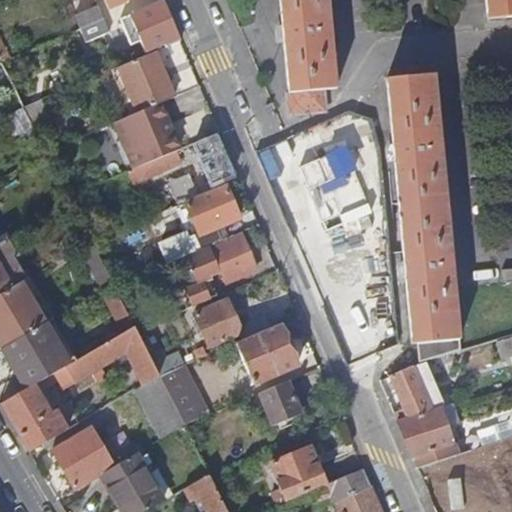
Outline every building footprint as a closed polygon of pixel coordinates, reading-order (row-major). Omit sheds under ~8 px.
[(129,0),(106,0),(110,8),(129,0)] [(279,0),(288,92),(287,92),(289,115),(325,110),(323,89),(335,87),(327,0),(279,0)] [(511,0),(484,0),(487,19),(511,16),(511,0)] [(180,40),(163,1),(130,15),(135,28),(128,32),(133,43),(140,40),(145,51),(164,44),(165,47),(180,40)] [(80,28),(103,18),(99,8),(76,17),(80,28)] [(103,18),(80,28),(85,39),(108,30),(103,18)] [(174,98),(154,52),(117,67),(137,113),(153,107),(160,104),(174,98)] [(458,340),(434,76),(387,80),(411,344),(416,344),(418,365),(425,363),(430,361),(458,353),(457,340),(458,340)] [(160,104),(153,107),(165,136),(172,133),(160,104)] [(137,113),(114,123),(127,152),(134,168),(172,152),(177,150),(179,149),(172,133),(165,136),(153,107),(137,113)] [(114,123),(109,125),(122,155),(127,152),(114,123)] [(201,140),(194,143),(212,184),(232,176),(215,135),(201,140)] [(345,148),(282,173),(306,238),(371,212),(345,148)] [(182,163),(177,150),(172,152),(134,168),(128,171),(133,183),(182,163)] [(184,202),(204,194),(198,179),(159,195),(166,210),(184,202)] [(239,218),(225,185),(204,194),(185,202),(199,234),(190,237),(189,234),(161,246),(168,264),(185,257),(209,247),(222,241),(216,227),(222,225),(239,218)] [(222,225),(216,227),(222,241),(228,239),(222,225)] [(193,308),(219,297),(212,280),(213,280),(212,277),(220,274),(224,284),(256,270),(242,236),(210,250),(209,247),(185,257),(197,284),(186,289),(193,308)] [(92,241),(81,248),(92,268),(102,262),(92,241)] [(0,250),(0,270),(11,289),(20,284),(0,250)] [(114,284),(102,262),(92,268),(105,289),(114,284)] [(0,270),(0,295),(11,289),(0,270)] [(31,278),(22,283),(46,323),(55,318),(31,278)] [(11,289),(0,295),(0,343),(3,348),(46,323),(22,283),(20,284),(11,289)] [(101,292),(123,333),(135,327),(129,316),(115,287),(114,284),(105,289),(101,292)] [(241,334),(227,299),(195,313),(210,348),(241,334)] [(138,311),(129,316),(135,327),(137,332),(146,327),(138,311)] [(46,323),(3,348),(26,389),(70,365),(46,323)] [(280,325),(236,344),(254,384),(297,366),(280,325)] [(26,389),(1,404),(29,453),(78,424),(71,414),(61,420),(55,411),(51,414),(38,393),(58,381),(61,387),(72,380),(75,384),(114,361),(116,364),(127,359),(141,386),(159,376),(137,332),(135,327),(123,333),(70,365),(26,389)] [(505,363),(511,360),(511,344),(501,347),(500,346),(482,351),(484,359),(502,354),(505,363)] [(413,373),(427,369),(425,363),(418,365),(411,367),(413,373)] [(184,366),(159,376),(179,416),(185,426),(209,415),(184,366)] [(408,417),(430,411),(426,401),(413,373),(411,367),(390,377),(408,417)] [(179,416),(159,376),(141,386),(136,390),(155,428),(179,416)] [(72,380),(61,387),(64,391),(75,384),(72,380)] [(300,414),(287,382),(259,393),(273,426),(300,414)] [(440,408),(453,404),(450,394),(436,397),(439,408),(440,408)] [(430,411),(439,408),(436,397),(426,401),(430,411)] [(417,469),(457,456),(456,455),(440,408),(439,408),(430,411),(408,417),(397,421),(417,469)] [(51,452),(75,491),(100,476),(113,468),(91,429),(51,452)] [(314,491),(326,485),(310,447),(270,465),(286,503),(314,491)] [(113,468),(100,476),(122,511),(146,511),(163,502),(134,455),(113,468)] [(480,511),(457,456),(417,469),(435,511),(480,511)] [(381,511),(364,470),(326,485),(314,491),(319,501),(330,496),(333,503),(335,503),(338,511),(381,511)] [(228,511),(209,475),(184,490),(192,504),(201,500),(207,511),(228,511)]
